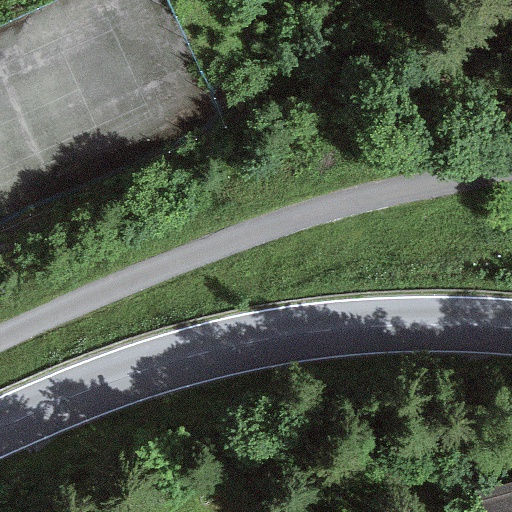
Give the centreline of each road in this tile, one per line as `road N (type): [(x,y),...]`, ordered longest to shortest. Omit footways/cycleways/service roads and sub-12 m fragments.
road 1 (track): [(511,167),(288,220),(0,338)]
road 2 (tertiary): [(0,429),(100,385),(261,338),(431,322),(511,327)]
